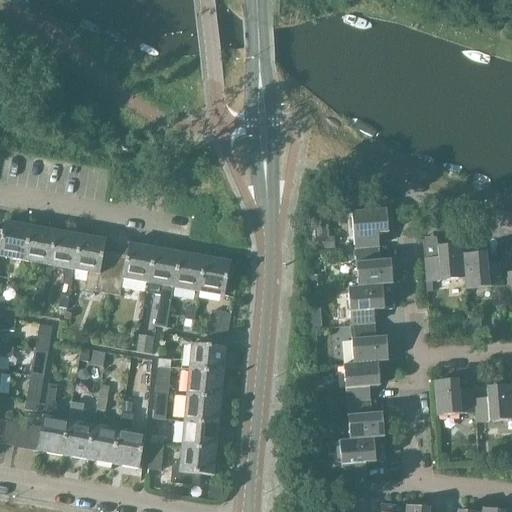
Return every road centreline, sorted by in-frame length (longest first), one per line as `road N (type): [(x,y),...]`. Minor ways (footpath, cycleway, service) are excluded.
road 1 (tertiary): [(247,511),(269,253),(257,0)]
road 2 (residential): [(415,361),(407,202),(511,223)]
road 3 (residential): [(187,241),(0,206)]
road 4 (residential): [(170,511),(0,482)]
road 5 (residential): [(407,487),(403,418),(417,391),(415,361)]
